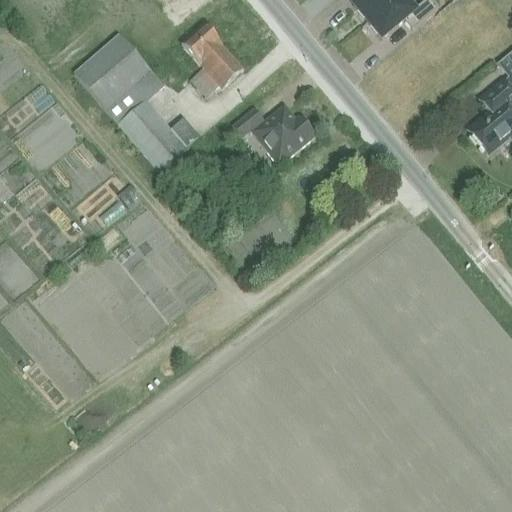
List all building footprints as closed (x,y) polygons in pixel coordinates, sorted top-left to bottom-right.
[(361,0),(352,7),(367,25),(396,0),(361,0)] [(396,0),(367,25),(381,42),(403,24),(412,33),(437,12),(428,1),(413,14),(400,0),(396,0)] [(217,95),(243,73),(203,28),(181,48),(202,72),(189,83),(205,102),(215,93),(217,95)] [(183,122),(171,133),(148,105),(164,91),(119,38),(73,78),(160,178),(188,153),(186,151),(199,139),(183,122)] [(511,108),(511,95),(511,94),(511,92),(511,54),(496,67),(507,81),(480,104),(490,116),(468,134),(487,157),(506,140),(511,147),(511,116),(508,112),(511,108)] [(385,81),(376,86),(386,105),(395,100),(385,81)] [(278,170),(315,140),(298,118),(295,121),(284,108),(264,124),(253,112),(231,130),(242,143),(250,137),(278,170)] [(241,155),(230,164),(239,175),(249,166),(241,155)] [(139,202),(131,192),(121,200),(130,210),(139,202)]
